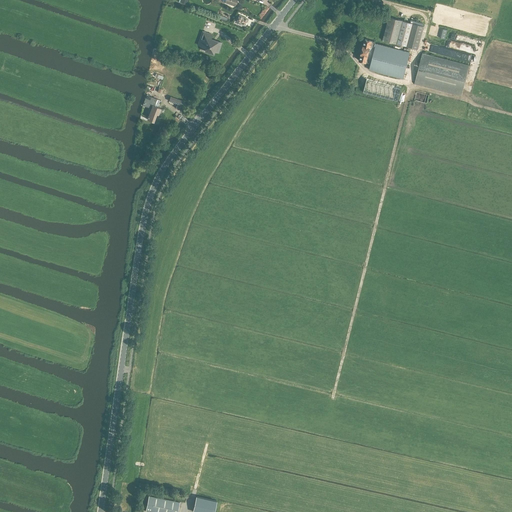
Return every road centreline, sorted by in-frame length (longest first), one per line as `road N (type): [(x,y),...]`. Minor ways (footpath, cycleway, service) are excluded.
road 1 (tertiary): [(101,511),(142,228),(157,180),(293,0)]
road 2 (track): [(430,14),(332,397)]
road 3 (track): [(511,115),(368,72)]
